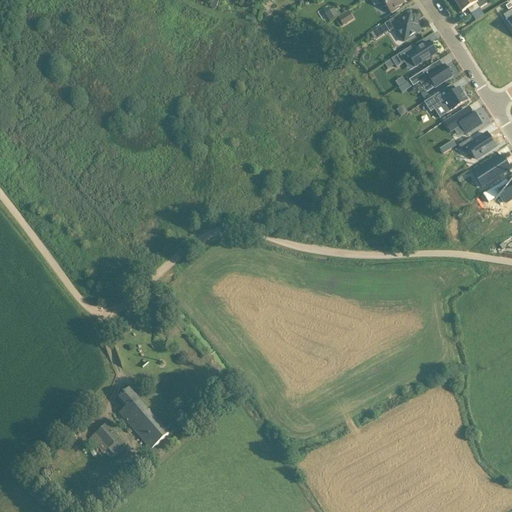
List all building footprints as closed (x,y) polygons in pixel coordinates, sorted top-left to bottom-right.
[(386,7),(391,14),(400,8),(399,7),(405,3),(402,0),(379,0),(385,8),(386,7)] [(471,15),(480,9),(487,5),(483,0),(460,0),(456,3),(462,13),(468,9),(471,15)] [(335,8),(326,13),(330,20),(339,16),(335,8)] [(343,26),(351,22),(346,14),(339,18),(343,26)] [(403,43),(412,37),(421,31),(418,26),(419,25),(415,19),(413,20),(410,15),(399,22),(395,17),(384,25),(389,32),(394,29),(403,43)] [(384,26),(379,29),(383,36),(388,33),(384,26)] [(422,47),(421,47),(422,48),(419,49),(418,49),(418,50),(415,52),(412,47),(391,60),(395,65),(397,68),(410,60),(415,68),(436,54),(429,43),(422,47)] [(388,70),(395,65),(391,60),(385,65),(388,70)] [(430,68),(409,81),(413,88),(426,79),(432,90),(452,78),(445,66),(433,74),(430,68)] [(412,88),(408,82),(399,88),(402,94),(412,88)] [(441,106),(447,115),(467,101),(459,89),(456,91),(452,85),(424,103),(431,113),(435,110),(441,106)] [(470,114),(466,108),(446,121),(453,132),(463,125),(468,133),(485,123),(476,109),(470,114)] [(497,148),(487,132),(473,141),(471,138),(459,146),(463,154),(469,150),(476,162),(497,148)] [(443,155),(456,146),(453,141),(440,150),(443,155)] [(510,170),(501,156),(477,171),(486,185),(510,170)] [(511,184),(510,185),(506,180),(483,195),(489,203),(501,195),(506,204),(511,200),(511,184)] [(119,413),(151,450),(170,434),(130,388),(118,399),(125,408),(119,413)] [(91,438),(104,453),(109,449),(115,455),(127,444),(121,437),(120,437),(108,423),(91,438)]
